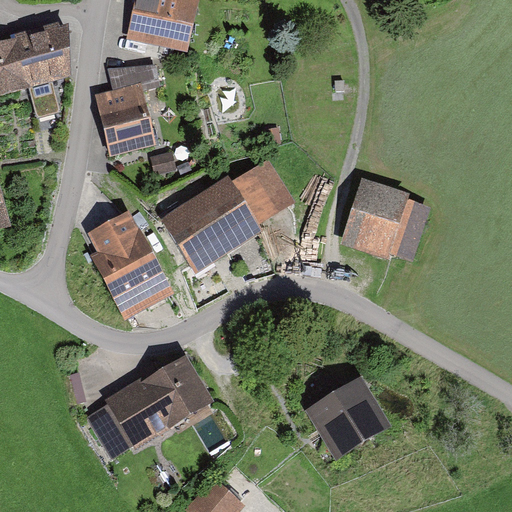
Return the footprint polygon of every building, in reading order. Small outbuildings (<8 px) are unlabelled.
[(199,8),(164,0),(145,0),(135,43),(188,56),(199,8)] [(0,99),(67,81),(53,33),(0,47),(0,99)] [(142,93),(103,102),(116,163),(155,155),(142,93)] [(291,207),(268,172),(239,191),(261,226),(291,207)] [(258,240),(228,189),(168,224),(198,275),(258,240)] [(408,203),(367,190),(348,249),(389,262),(408,203)] [(0,192),(0,232),(9,230),(0,192)] [(173,302),(131,221),(97,239),(107,258),(97,263),(130,325),(173,302)] [(208,403),(185,363),(91,418),(115,458),(208,403)] [(81,401),(86,382),(64,376),(58,395),(81,401)] [(386,433),(364,393),(318,417),(340,458),(386,433)] [(234,511),(240,506),(218,486),(194,511),(234,511)]
